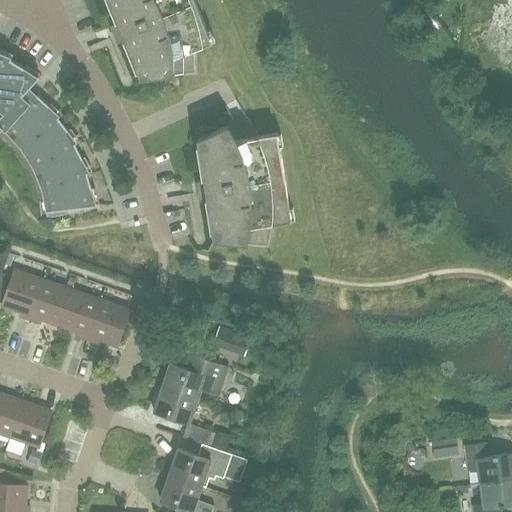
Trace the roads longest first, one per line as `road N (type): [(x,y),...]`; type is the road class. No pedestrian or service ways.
road 1 (residential): [(163,253),(126,136),(102,92),(44,25)]
road 2 (residential): [(66,511),(68,490),(103,416),(99,397)]
road 3 (residential): [(99,397),(123,374),(157,293)]
